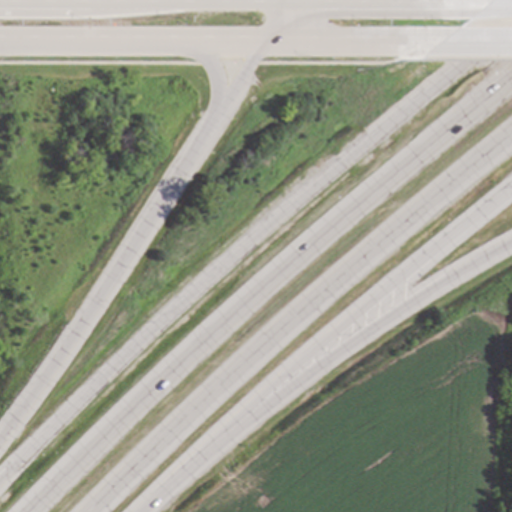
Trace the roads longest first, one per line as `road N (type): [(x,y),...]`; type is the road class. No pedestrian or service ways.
road 1 (trunk): [(511,30),(215,281),(0,481)]
road 2 (trunk): [(511,82),(204,338),(23,511)]
road 3 (trunk): [(98,511),(511,138)]
road 4 (trunk): [(259,45),(48,383),(0,443)]
road 5 (trunk): [(260,401),(511,190)]
road 6 (trunk): [(260,401),(511,244)]
road 7 (secondary): [(0,36),(259,45)]
road 8 (secondary): [(259,45),(438,45)]
road 9 (trunk): [(146,511),(260,401)]
